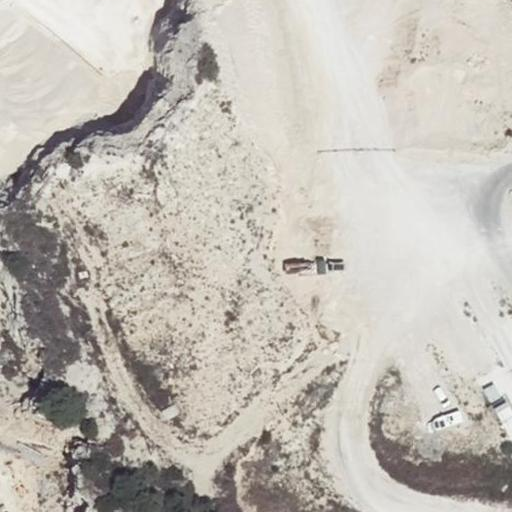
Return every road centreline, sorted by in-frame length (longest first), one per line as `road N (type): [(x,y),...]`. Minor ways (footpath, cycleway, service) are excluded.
road 1 (track): [(381,286),(337,351),(235,441),(208,450),(155,430),(137,407),(92,295)]
road 2 (track): [(369,174),(380,216),(381,286),(352,432),(364,488),(390,511)]
road 3 (track): [(307,0),(369,174),(422,204),(488,217)]
road 4 (track): [(511,341),(431,205)]
